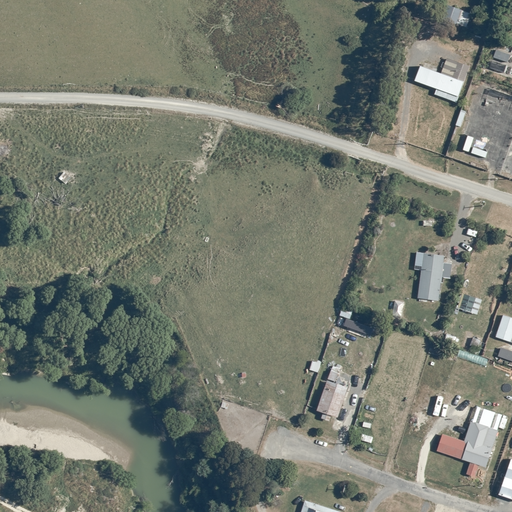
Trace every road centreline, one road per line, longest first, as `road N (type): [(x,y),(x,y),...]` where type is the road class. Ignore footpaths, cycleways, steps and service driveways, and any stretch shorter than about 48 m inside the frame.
road 1 (residential): [(0,97),(211,111),(511,201)]
road 2 (residential): [(288,449),(487,511)]
